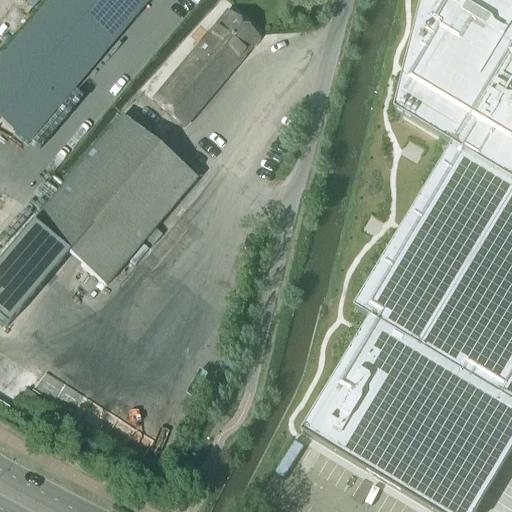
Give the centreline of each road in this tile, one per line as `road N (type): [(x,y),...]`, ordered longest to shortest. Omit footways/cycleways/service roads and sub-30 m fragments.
road 1 (unknown): [(13,179),(168,0)]
road 2 (unclassified): [(289,211),(347,0)]
